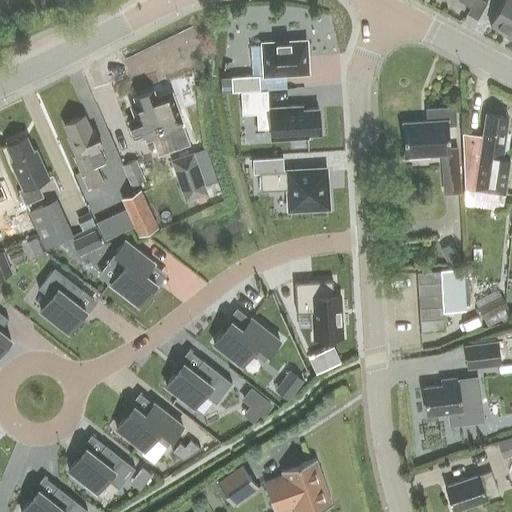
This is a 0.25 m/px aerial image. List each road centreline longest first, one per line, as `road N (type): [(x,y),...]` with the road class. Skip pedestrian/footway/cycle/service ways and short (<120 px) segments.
road 1 (residential): [(367,236),(320,241),(251,266),(142,347),(75,382)]
road 2 (tertiary): [(406,511),(375,410),(367,236)]
road 3 (tertiary): [(367,236),(359,76),(390,13)]
road 4 (tertiary): [(0,85),(173,0)]
road 5 (unclassified): [(390,13),(511,75)]
road 6 (residential): [(0,411),(20,436),(53,438),(76,415),(75,382)]
